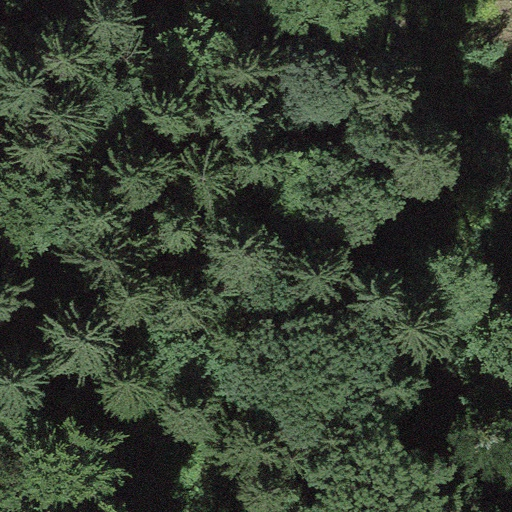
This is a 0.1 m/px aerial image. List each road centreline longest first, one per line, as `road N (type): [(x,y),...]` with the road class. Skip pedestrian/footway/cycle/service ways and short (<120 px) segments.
road 1 (track): [(367,0),(486,275),(511,309)]
road 2 (track): [(117,511),(0,280)]
